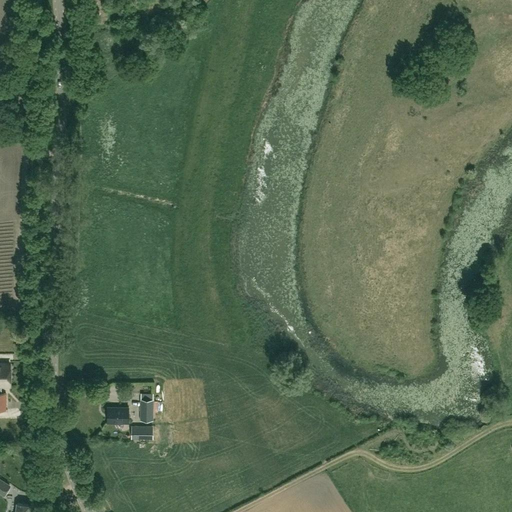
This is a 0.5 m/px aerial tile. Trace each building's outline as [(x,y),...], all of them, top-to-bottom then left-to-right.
[(10,385),(10,363),(0,363),(0,410),(6,410),(6,393),(1,393),(1,385),(10,385)] [(154,420),(154,399),(141,399),(141,419),(154,420)] [(129,422),(129,407),(108,406),(108,422),(129,422)] [(147,439),(147,426),(132,426),(132,439),(147,439)] [(0,481),(0,494),(4,496),(9,486),(0,481)] [(32,511),(33,505),(18,503),(16,511),(32,511)]
